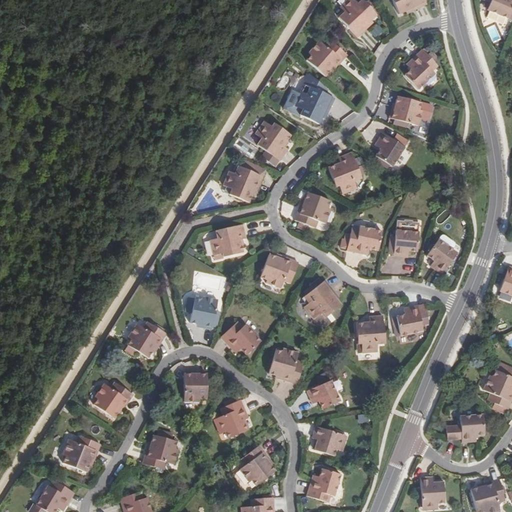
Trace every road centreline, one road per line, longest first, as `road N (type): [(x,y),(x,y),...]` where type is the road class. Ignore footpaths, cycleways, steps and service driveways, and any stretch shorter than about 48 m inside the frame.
road 1 (track): [(0,489),(305,0)]
road 2 (residential): [(463,307),(408,288),(362,288),(289,241),(272,218),(272,201),(292,165),(364,112),(392,42),(457,19)]
road 3 (residential): [(292,511),(295,440),(287,414),(197,350),(161,367),(85,511)]
road 4 (tertiary): [(457,19),(496,168),(488,243)]
road 5 (tertiary): [(463,307),(406,440)]
road 6 (residential): [(406,440),(468,471),(488,462),(511,431)]
